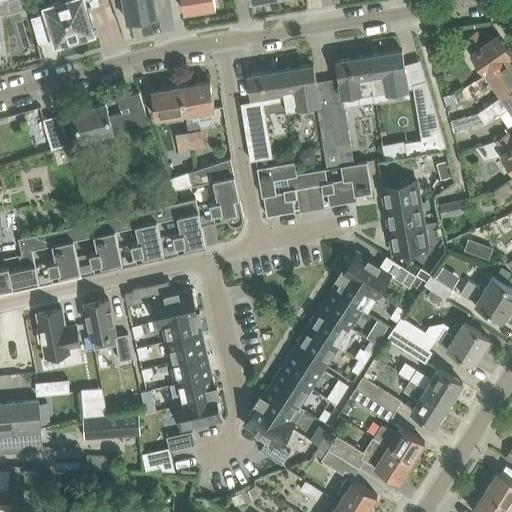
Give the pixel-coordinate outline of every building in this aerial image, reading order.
[(101,4),(99,0),(62,0),(45,6),(56,43),(95,32),(88,8),(101,4)] [(124,0),(124,1),(128,21),(158,16),(154,0),(124,0)] [(182,0),(184,12),(216,6),(215,0),(182,0)] [(471,52),(482,69),(485,73),(508,58),(511,54),(511,52),(499,33),(486,41),(477,30),(465,39),(473,50),(471,52)] [(403,49),(369,54),(373,77),(375,89),(375,91),(374,91),(375,101),(390,99),(388,91),(409,87),(405,63),(403,49)] [(369,54),(336,60),(339,77),(339,79),(342,96),(344,96),(345,99),(345,105),(375,101),(374,91),(375,91),(375,89),(373,77),(369,54)] [(494,84),(501,95),(502,95),(511,88),(511,62),(508,58),(485,73),(462,89),(470,101),(494,84)] [(320,100),(314,63),(280,69),(284,91),(286,105),(320,100)] [(247,74),(251,97),(284,91),(280,69),(247,74)] [(421,137),(406,140),(408,152),(444,145),(440,130),(426,78),(412,82),(413,86),(420,132),(421,137)] [(215,107),(211,80),(181,85),(185,112),(215,107)] [(152,90),(156,117),(185,112),(181,85),(152,90)] [(501,95),(492,101),(492,102),(478,112),(451,119),(454,129),(484,121),(486,123),(500,113),(507,124),(511,121),(511,88),(502,95),(501,95)] [(74,110),(82,141),(136,126),(149,122),(145,110),(140,91),(118,97),(122,113),(110,116),(105,101),(74,110)] [(332,101),(341,160),(341,163),(348,162),(345,145),(352,144),(345,99),(332,101)] [(341,160),(332,101),(317,104),(326,161),(335,160),(335,161),(341,160)] [(273,156),(263,102),(241,106),(251,160),(273,156)] [(43,118),(52,149),(69,143),(59,114),(43,118)] [(201,128),(188,131),(191,148),(204,145),(201,128)] [(176,133),(179,150),(191,148),(188,131),(176,133)] [(511,169),(511,137),(508,132),(496,140),(478,147),(486,159),(502,155),(511,169)] [(244,215),(231,157),(190,170),(193,184),(213,179),(218,199),(210,201),(213,216),(222,214),(223,219),(227,218),(228,219),(229,221),(230,222),(231,223),(232,224),(234,224),(236,225),(238,224),(239,224),(241,223),(242,222),(243,221),(243,219),(244,218),(244,216),(244,215)] [(437,162),(441,178),(453,175),(448,159),(437,162)] [(295,210),(293,197),(297,197),(296,187),(309,185),(306,170),(298,172),(296,160),(257,166),(262,195),(264,195),(267,215),(295,210)] [(306,170),(309,185),(321,183),(323,192),(327,191),(330,204),(358,199),(357,194),(372,191),(367,160),(341,165),(343,178),(328,181),(325,167),(306,170)] [(384,197),(386,207),(421,201),(417,179),(383,185),(383,184),(382,184),(382,188),(380,188),(382,197),(384,197)] [(511,186),(508,181),(493,191),(501,202),(511,194),(511,186)] [(154,207),(157,220),(178,215),(181,231),(173,233),(177,248),(185,246),(186,251),(207,246),(196,197),(154,207)] [(439,204),(441,216),(463,211),(460,199),(439,204)] [(388,219),(389,229),(424,223),(421,201),(386,207),(386,210),(384,210),(385,219),(388,219)] [(165,255),(157,220),(154,207),(113,216),(116,230),(136,225),(140,240),(132,242),(135,257),(143,255),(144,260),(165,255)] [(123,265),(116,230),(113,216),(71,225),(74,239),(94,234),(98,249),(90,251),(93,266),(101,264),(102,270),(123,265)] [(424,223),(389,229),(391,240),(389,240),(390,249),(391,249),(393,249),(393,253),(395,253),(395,251),(428,246),(424,223)] [(82,274),(74,239),(71,225),(29,235),(32,248),(53,244),(56,259),(48,261),(51,276),(60,274),(61,279),(82,274)] [(0,292),(40,284),(32,248),(29,235),(19,237),(22,253),(19,254),(22,265),(10,268),(9,264),(0,265),(0,292)] [(494,247),(468,238),(463,250),(489,259),(494,247)] [(347,267),(345,269),(379,291),(390,273),(410,286),(417,274),(416,273),(387,254),(380,265),(369,257),(368,258),(357,251),(353,258),(351,257),(345,266),(347,267)] [(421,266),(416,273),(417,274),(426,280),(431,273),(421,266)] [(334,290),(362,308),(366,311),(379,291),(345,269),(342,267),(336,277),(337,278),(332,286),(334,287),(332,289),(334,290)] [(432,288),(443,296),(446,298),(453,288),(431,273),(426,280),(424,284),(432,288)] [(511,287),(493,276),(485,290),(469,280),(461,293),(502,319),(511,305),(511,287)] [(419,277),(413,284),(419,289),(425,281),(419,277)] [(152,298),(157,319),(196,310),(196,307),(198,307),(195,296),(193,296),(191,288),(179,291),(179,290),(171,292),(168,280),(143,286),(147,299),(152,298)] [(434,301),(440,299),(443,296),(432,288),(429,292),(429,297),(434,301)] [(320,307),(322,308),(350,327),(351,325),(362,308),(334,290),(328,298),(327,297),(320,307)] [(85,303),(94,348),(116,343),(120,360),(134,357),(128,332),(116,335),(113,321),(114,321),(111,308),(109,298),(85,303)] [(40,323),(36,324),(39,340),(44,339),(46,353),(68,349),(69,353),(82,350),(75,313),(64,316),(61,304),(37,309),(40,323)] [(391,315),(398,320),(402,315),(406,309),(398,304),(391,315)] [(310,327),(338,345),(343,348),(356,329),(351,325),(350,327),(322,308),(316,316),(313,314),(308,322),(310,323),(308,326),(310,327)] [(167,340),(200,333),(202,332),(199,321),(202,320),(200,309),(196,310),(157,319),(159,326),(163,325),(167,340)] [(408,335),(430,349),(437,339),(439,340),(439,341),(474,364),(491,338),(464,321),(456,334),(449,330),(445,322),(429,324),(425,331),(415,324),(402,315),(395,325),(408,335)] [(378,318),(371,329),(382,335),(388,325),(378,318)] [(132,325),(134,331),(135,337),(145,335),(142,323),(132,325)] [(433,351),(430,349),(408,335),(395,325),(387,337),(424,363),(433,351)] [(338,345),(310,327),(304,335),(301,333),(296,341),(298,342),(297,344),(326,363),(338,345)] [(167,340),(172,361),(206,353),(204,342),(202,342),(200,333),(167,340)] [(371,352),(377,342),(371,339),(365,348),(371,352)] [(137,347),(140,358),(149,356),(147,344),(137,347)] [(288,359),(283,367),(312,386),(323,368),(294,348),(287,359),(288,359)] [(172,361),(177,382),(210,374),(208,365),(209,364),(206,353),(172,361)] [(352,368),(358,372),(364,362),(358,358),(352,368)] [(154,377),(152,366),(142,368),(145,380),(154,377)] [(463,382),(438,366),(432,376),(417,367),(411,378),(450,403),(463,382)] [(276,378),(271,386),(300,404),(312,386),(283,367),(282,367),(275,377),(276,378)] [(172,383),(177,406),(217,397),(220,396),(217,385),(216,385),(214,376),(212,376),(211,374),(210,374),(177,382),(172,383)] [(363,375),(356,387),(395,411),(402,399),(363,375)] [(338,403),(350,385),(339,378),(328,396),(338,403)] [(411,378),(405,388),(419,397),(411,409),(436,425),(450,403),(411,378)] [(57,380),(58,393),(71,392),(70,379),(57,380)] [(254,403),(257,405),(291,427),(303,407),(300,404),(271,386),(270,385),(263,395),(261,393),(254,403)] [(395,411),(356,387),(350,395),(390,420),(395,411)] [(151,389),(141,392),(146,412),(156,409),(151,389)] [(217,397),(177,406),(182,428),(195,425),(209,422),(209,421),(221,418),(219,410),(221,410),(219,399),(217,399),(217,397)] [(0,429),(43,426),(40,399),(0,402),(0,429)] [(103,400),(84,401),(85,417),(105,415),(103,400)] [(291,427),(257,405),(256,407),(254,406),(248,415),(250,416),(245,423),(256,431),(267,438),(267,439),(268,439),(263,448),(262,447),(260,449),(283,463),(290,452),(279,444),(291,427)] [(85,417),(87,438),(140,434),(139,413),(105,415),(85,417)] [(396,432),(381,423),(373,436),(413,462),(425,442),(400,426),(396,432)] [(0,451),(44,448),(43,426),(0,429),(0,451)] [(167,435),(170,449),(196,443),(195,441),(194,442),(192,432),(193,432),(193,430),(167,435)] [(365,458),(400,481),(413,462),(373,436),(363,451),(337,435),(333,440),(323,435),(319,442),(328,448),(360,468),(365,458)] [(345,469),(355,475),(360,468),(328,448),(319,442),(314,451),(322,456),(321,458),(343,472),(345,469)] [(115,472),(116,456),(87,454),(86,470),(115,472)] [(511,507),(511,467),(506,464),(501,473),(497,471),(485,490),(511,506),(511,507)] [(0,488),(9,489),(10,469),(0,468),(0,488)] [(341,485),(346,488),(338,501),(356,511),(366,511),(378,495),(347,475),(341,485)] [(316,498),(322,489),(305,479),(300,488),(316,498)] [(511,511),(511,507),(511,506),(485,490),(473,510),(475,511),(511,511)] [(356,511),(338,501),(330,511),(356,511)] [(15,511),(16,504),(0,502),(0,511),(15,511)]
